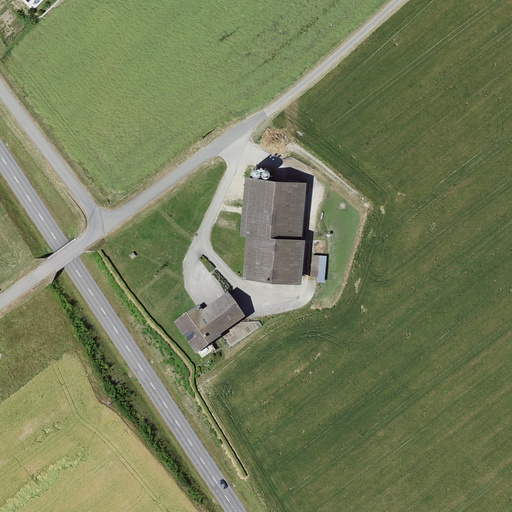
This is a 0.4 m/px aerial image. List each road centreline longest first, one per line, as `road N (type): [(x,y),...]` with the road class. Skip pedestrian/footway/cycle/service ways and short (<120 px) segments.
road 1 (tertiary): [(233,511),(0,159)]
road 2 (track): [(100,233),(265,113),(395,0)]
road 3 (tertiary): [(0,305),(100,233),(0,88)]
